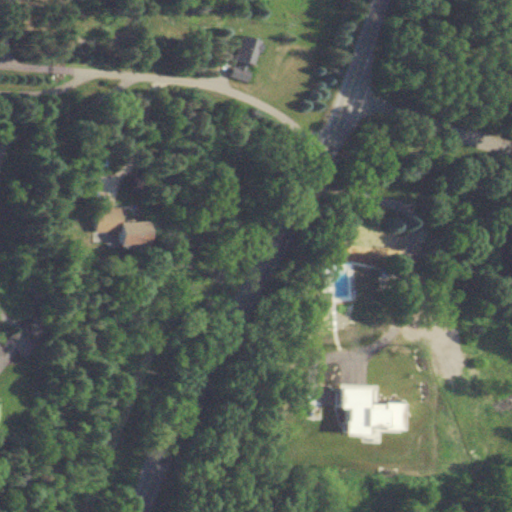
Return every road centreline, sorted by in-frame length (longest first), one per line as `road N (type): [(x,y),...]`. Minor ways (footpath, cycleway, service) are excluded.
road 1 (tertiary): [(139,511),(319,174),(381,0)]
road 2 (residential): [(351,92),(511,148)]
